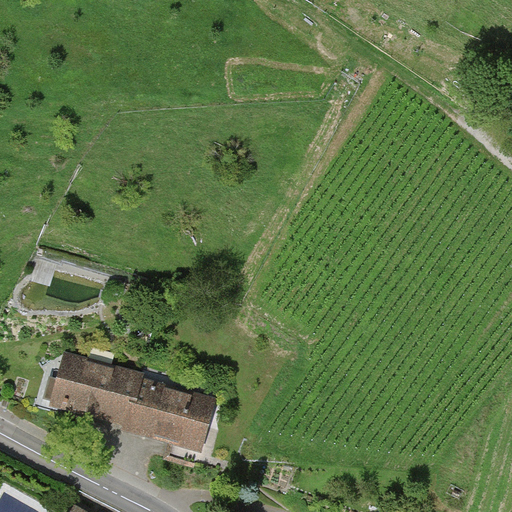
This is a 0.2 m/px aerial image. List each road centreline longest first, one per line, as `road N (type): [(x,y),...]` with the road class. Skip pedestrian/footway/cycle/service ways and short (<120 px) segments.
road 1 (track): [(304,0),(511,172)]
road 2 (tertiary): [(0,432),(151,511)]
